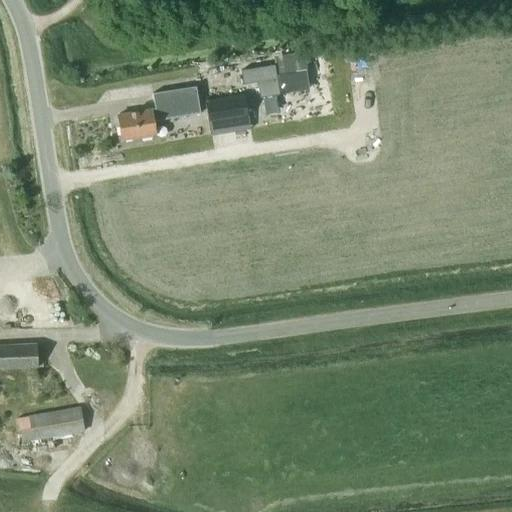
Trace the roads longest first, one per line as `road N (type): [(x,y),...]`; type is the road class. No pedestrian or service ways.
road 1 (unclassified): [(511,299),(213,337),(167,338),(122,325),(66,255),(30,51),(13,0)]
road 2 (track): [(141,332),(127,403),(51,493)]
